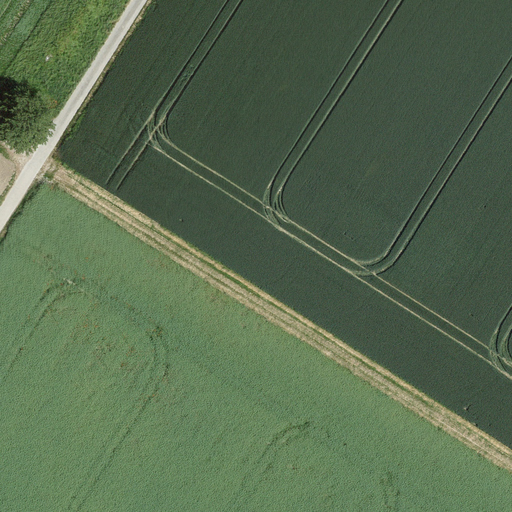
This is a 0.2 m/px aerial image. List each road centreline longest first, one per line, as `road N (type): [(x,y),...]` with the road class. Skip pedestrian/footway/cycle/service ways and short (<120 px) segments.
road 1 (track): [(511,464),(0,139)]
road 2 (track): [(0,218),(139,0)]
